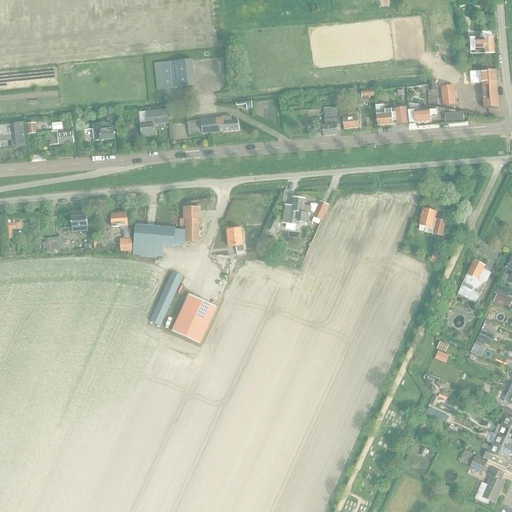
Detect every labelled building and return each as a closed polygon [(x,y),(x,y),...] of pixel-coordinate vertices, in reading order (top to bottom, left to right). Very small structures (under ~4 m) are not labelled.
[(482,37),(469,37),(470,54),(483,53),(483,55),(494,54),(493,38),(492,38),(491,32),(482,32),(482,37)] [(160,64),(163,91),(195,87),(192,60),(160,64)] [(483,109),(497,108),(495,70),(470,72),(470,84),(481,83),(483,109)] [(454,86),(441,87),(443,107),(456,105),(454,86)] [(437,110),(420,111),(420,107),(420,105),(409,103),(409,110),(409,123),(430,121),(430,115),(437,115),(437,110)] [(338,108),(331,108),(324,108),(325,126),(324,126),(325,137),(339,136),(338,125),(341,124),(340,118),(339,118),(338,108)] [(395,112),(393,112),(392,108),(375,110),(377,126),(394,124),(393,121),(396,120),(396,124),(408,123),(406,108),(395,109),(395,112)] [(157,111),(158,124),(169,123),(168,110),(157,111)] [(155,125),(158,124),(157,111),(146,112),(147,125),(141,126),(142,138),(156,136),(155,125)] [(343,113),(345,130),(360,128),(358,112),(343,113)] [(239,120),(231,121),(230,115),(221,116),(221,117),(188,121),(190,136),(240,130),(239,120)] [(73,132),(64,133),(62,122),(52,123),(53,131),(50,132),(51,145),(74,143),(73,132)] [(36,123),(27,124),(28,134),(36,134),(36,123)] [(115,128),(107,129),(106,123),(93,124),(95,142),(116,139),(115,128)] [(286,205),(283,223),(296,225),(297,222),(306,224),(308,214),(310,214),(314,217),(319,205),(311,204),(311,207),(305,206),(306,199),(293,198),(292,206),(286,205)] [(314,217),(322,220),(329,206),(321,202),(319,205),(314,217)] [(426,232),(443,237),(447,221),(436,219),(438,212),(424,208),(419,225),(427,227),(426,232)] [(176,230),(175,247),(185,248),(185,243),(198,244),(200,209),(185,209),(185,220),(182,220),(182,227),(187,227),(187,231),(176,230)] [(126,213),(110,214),(111,227),(117,226),(121,226),(121,230),(124,230),(124,239),(120,239),(121,252),(125,252),(125,255),(132,255),(131,251),(132,251),(131,229),(127,229),(126,213)] [(71,217),(72,232),(88,231),(87,216),(71,217)] [(5,220),(6,239),(12,239),(11,229),(20,228),(19,219),(5,220)] [(267,229),(275,232),(279,223),(272,219),(267,229)] [(175,247),(176,230),(135,227),(133,255),(162,258),(163,246),(175,247)] [(242,230),(236,231),(235,229),(230,230),(230,232),(228,232),(230,248),(237,247),(238,256),(245,255),(242,230)] [(46,252),(58,251),(57,238),(45,239),(46,244),(41,244),(41,250),(46,250),(46,252)] [(430,261),(435,263),(439,253),(435,251),(430,261)] [(472,293),(479,297),(486,282),(479,278),(484,267),(474,261),(460,288),(471,294),(472,293)] [(151,322),(161,326),(184,276),(173,272),(151,322)] [(495,291),(508,297),(511,288),(499,283),(495,291)] [(218,308),(190,295),(173,332),(201,344),(218,308)] [(487,313),(484,322),(494,325),(497,316),(487,313)] [(437,349),(445,353),(449,345),(440,341),(437,349)] [(435,359),(446,363),(449,356),(438,351),(435,359)] [(446,408),(453,411),(455,405),(449,402),(446,408)] [(435,419),(447,423),(450,416),(439,411),(435,419)] [(501,427),(511,432),(511,420),(505,417),(501,427)] [(511,432),(501,427),(497,436),(511,443),(511,432)] [(491,434),(487,443),(492,446),(510,454),(511,448),(511,443),(497,436),(491,434)] [(466,443),(461,455),(470,458),(474,446),(466,443)] [(511,460),(507,459),(510,454),(492,446),(489,455),(485,453),(482,459),(505,469),(508,464),(511,465),(511,460)] [(470,469),(481,474),(486,463),(475,457),(470,469)] [(482,484),(475,499),(488,505),(488,504),(487,504),(489,501),(494,503),(503,483),(500,482),(504,475),(492,469),(488,476),(490,477),(487,485),(486,487),(483,485),(482,484)] [(473,511),(449,503),(446,511),(473,511)]
